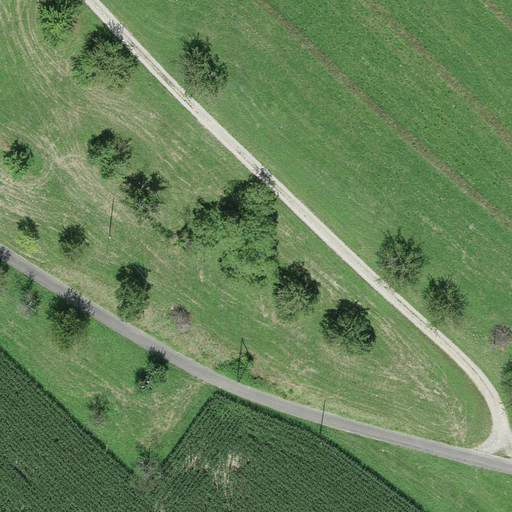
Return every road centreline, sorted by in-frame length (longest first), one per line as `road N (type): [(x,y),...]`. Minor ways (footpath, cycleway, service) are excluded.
road 1 (track): [(88,0),(471,374),(496,411),(496,464)]
road 2 (residential): [(0,252),(213,379),(511,468)]
